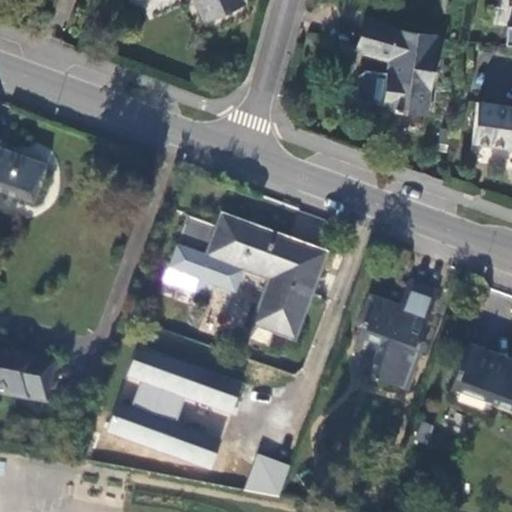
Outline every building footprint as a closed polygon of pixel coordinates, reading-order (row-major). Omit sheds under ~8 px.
[(199,0),(207,15),(241,0),(199,0)] [(398,28),(367,20),(359,50),(393,60),(391,72),(367,69),(361,74),(358,94),(363,100),(387,103),(386,108),(427,114),(437,36),(398,32),(398,28)] [(511,107),(479,103),(474,142),(511,147),(511,107)] [(0,190),(31,202),(41,172),(0,155),(0,190)] [(322,254),(220,216),(216,227),(186,216),(163,282),(193,293),(209,285),(234,294),(242,271),(269,280),(253,324),(294,339),(310,294),(309,292),(322,254)] [(399,311),(372,302),(354,351),(360,354),(364,344),(383,352),(371,386),(402,397),(436,302),(406,292),(399,311)] [(232,415),(244,380),(136,345),(125,379),(138,383),(131,405),(116,401),(106,434),(212,468),(222,437),(176,422),(184,399),(232,415)] [(511,363),(468,347),(451,392),(511,414),(511,363)] [(0,392),(44,400),(51,363),(0,353),(0,392)] [(278,500),(291,466),(258,453),(245,488),(278,500)] [(124,484),(79,474),(73,498),(120,507),(124,484)]
